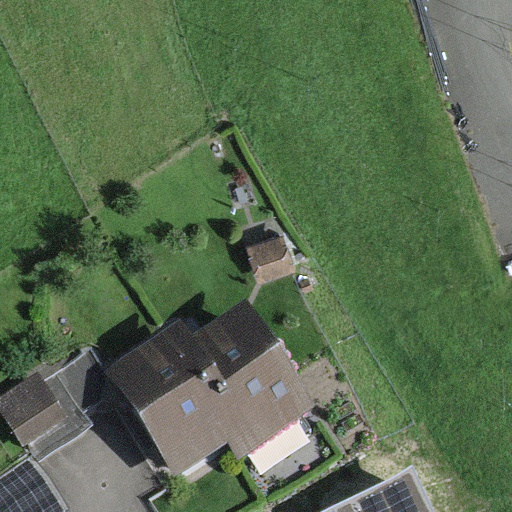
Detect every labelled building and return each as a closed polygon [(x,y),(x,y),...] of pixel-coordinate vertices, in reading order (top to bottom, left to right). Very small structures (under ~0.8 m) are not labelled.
[(302,243),(273,249),(279,279),(309,273),(302,243)] [(242,322),(187,355),(239,439),(249,454),(303,420),(242,322)] [(177,477),(239,439),(187,355),(178,340),(115,379),(177,477)] [(60,374),(10,401),(41,457),(91,429),(60,374)] [(415,511),(405,490),(360,511),(415,511)]
